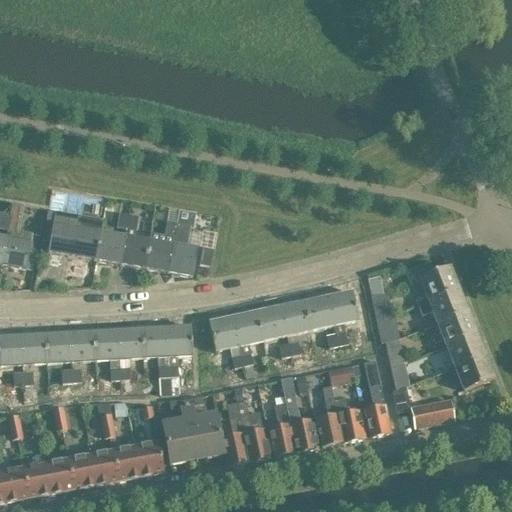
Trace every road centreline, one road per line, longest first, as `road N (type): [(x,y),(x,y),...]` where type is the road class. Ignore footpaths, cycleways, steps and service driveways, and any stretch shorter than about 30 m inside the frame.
road 1 (residential): [(499,212),(356,260),(194,296),(0,307)]
road 2 (residential): [(42,511),(511,421)]
road 3 (tertiary): [(499,212),(461,140),(409,0)]
